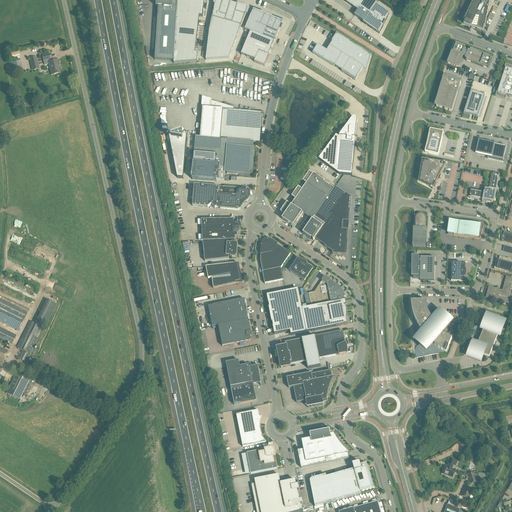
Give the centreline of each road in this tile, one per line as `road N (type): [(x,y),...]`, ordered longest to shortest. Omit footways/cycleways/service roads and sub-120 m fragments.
road 1 (unclassified): [(51,511),(131,400),(140,368),(139,333),(63,0)]
road 2 (motorway): [(97,0),(202,511)]
road 3 (motorway): [(218,511),(113,0)]
road 4 (secondary): [(386,391),(384,199),(399,116),(438,0)]
road 5 (residential): [(389,290),(475,292),(497,216),(394,201)]
road 6 (unclassified): [(343,410),(344,384),(362,352),(356,288),(270,225)]
road 7 (unclassified): [(260,207),(273,105),(304,17)]
road 8 (unclassified): [(372,185),(382,92),(425,0)]
road 9 (unclassified): [(278,416),(249,269),(255,229)]
road 10 (residential): [(438,365),(394,369),(389,290)]
